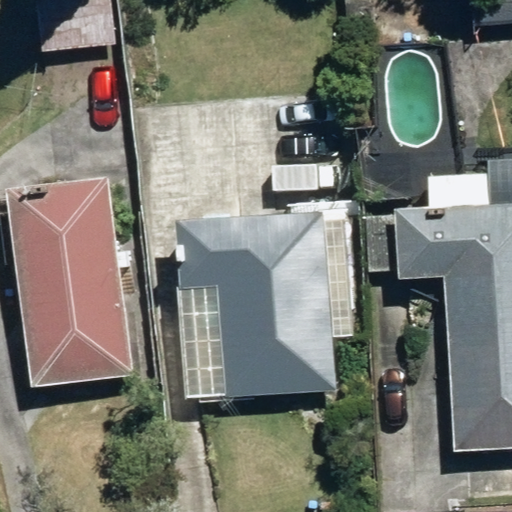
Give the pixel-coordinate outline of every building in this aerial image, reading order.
[(132,39),(128,0),(94,0),(98,42),(132,39)] [(511,0),(489,0),(490,19),(511,17),(511,0)] [(472,448),(511,446),(511,155),(511,156),(511,161),(511,166),(448,170),(449,198),(387,201),(389,265),(464,262),(472,448)] [(154,370),(133,167),(35,177),(56,380),(154,370)] [(349,390),(349,330),(365,329),(363,203),(346,203),(200,206),(203,392),(349,390)]
